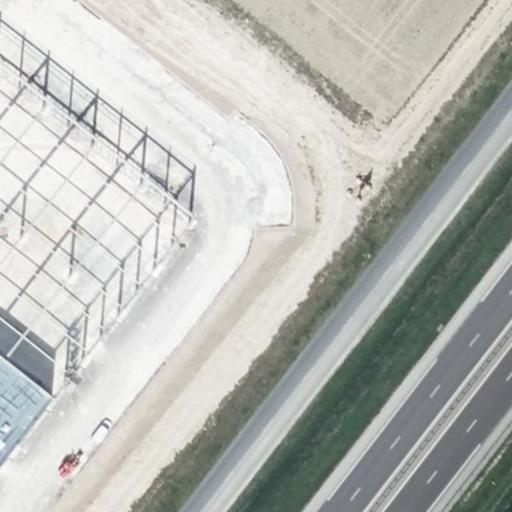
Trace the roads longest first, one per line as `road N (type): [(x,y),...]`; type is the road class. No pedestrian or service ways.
road 1 (secondary): [(511,106),(196,511)]
road 2 (motorway): [(511,283),(334,511)]
road 3 (motorway): [(404,511),(511,373)]
